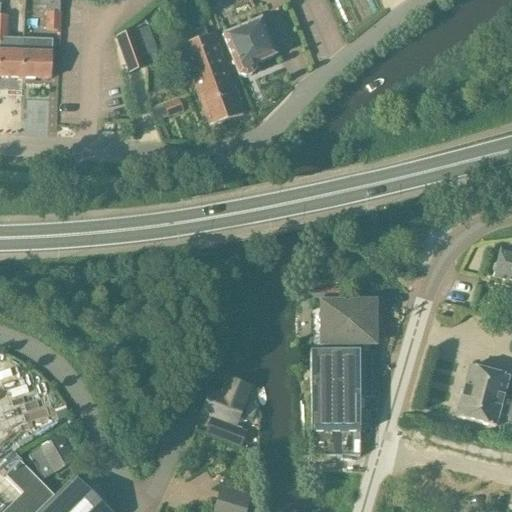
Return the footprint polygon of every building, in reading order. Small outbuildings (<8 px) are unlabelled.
[(0,29),(9,30),(9,18),(0,17),(0,29)] [(274,57),(259,21),(221,38),(237,76),(244,79),(251,76),(254,69),(253,66),(274,57)] [(51,46),(52,27),(38,27),(38,46),(51,46)] [(0,43),(8,44),(9,30),(0,29),(0,43)] [(179,49),(196,94),(208,127),(242,115),(213,36),(205,39),(202,30),(184,36),(187,46),(179,49)] [(115,39),(124,66),(127,75),(147,68),(144,60),(134,32),(115,39)] [(0,78),(21,79),(22,53),(0,52),(0,78)] [(50,54),(22,53),(21,79),(49,80),(50,54)] [(153,55),(144,58),(148,70),(158,66),(153,55)] [(162,106),(162,107),(166,119),(182,113),(178,100),(162,106)] [(495,266),(492,279),(511,283),(511,254),(499,251),(495,266)] [(499,293),(483,288),(479,304),(496,308),(499,293)] [(309,352),(309,458),(358,457),(358,459),(359,459),(358,398),(374,398),(374,353),(356,353),(356,345),(372,345),(372,307),(309,308),(309,335),(308,335),(308,350),(318,350),(318,352),(309,352)] [(502,400),(507,379),(468,369),(455,418),(494,428),(498,414),(507,417),(506,422),(511,423),(511,401),(511,402),(502,400)] [(245,404),(251,389),(226,380),(220,395),(210,391),(201,414),(211,418),(205,435),(234,447),(240,432),(240,430),(235,428),(239,419),(251,423),(256,409),(245,404)] [(27,457),(28,459),(42,482),(75,463),(61,438),(27,457)] [(105,511),(72,480),(59,493),(53,499),(19,464),(4,478),(22,495),(38,511),(105,511)] [(244,511),(249,497),(226,490),(219,511),(244,511)] [(38,511),(22,495),(4,511),(38,511)]
